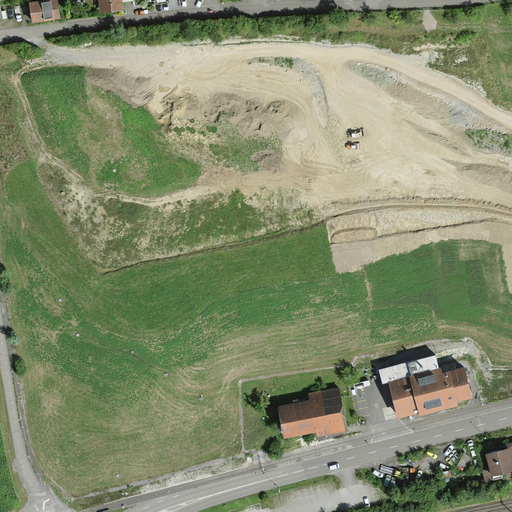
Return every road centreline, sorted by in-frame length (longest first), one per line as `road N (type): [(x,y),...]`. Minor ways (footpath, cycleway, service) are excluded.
road 1 (residential): [(441,0),(211,11),(0,38)]
road 2 (primary): [(167,511),(511,416)]
road 3 (residential): [(48,498),(20,451),(0,329)]
